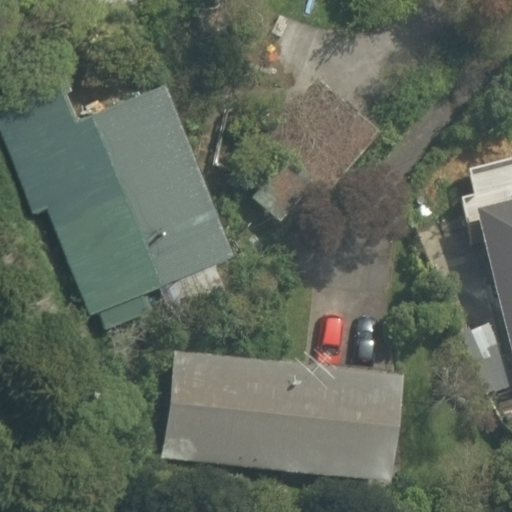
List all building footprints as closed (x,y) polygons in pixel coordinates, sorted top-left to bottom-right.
[(348,48),(291,0),(282,0),(232,60),(262,86),(245,105),(281,136),(323,86),(370,125),(427,57),(376,14),(348,48)] [(21,103),(0,110),(0,147),(26,222),(48,214),(85,318),(162,291),(160,285),(97,109),(90,88),(71,95),(58,58),(10,74),(21,103)] [(174,81),(97,109),(160,285),(237,258),(174,81)] [(511,200),(480,209),(511,342),(511,200)] [(415,385),(172,354),(160,452),(403,483),(415,385)]
